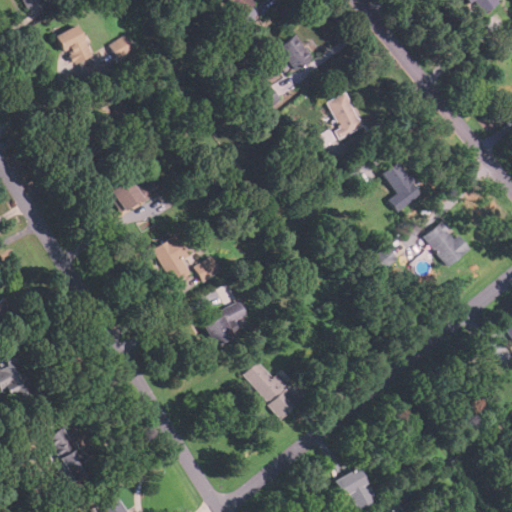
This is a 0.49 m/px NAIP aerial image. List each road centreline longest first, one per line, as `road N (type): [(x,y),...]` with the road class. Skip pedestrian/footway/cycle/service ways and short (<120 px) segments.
road 1 (residential): [(0,163),(219,511)]
road 2 (residential): [(511,273),(219,511)]
road 3 (residential): [(358,0),(511,189)]
